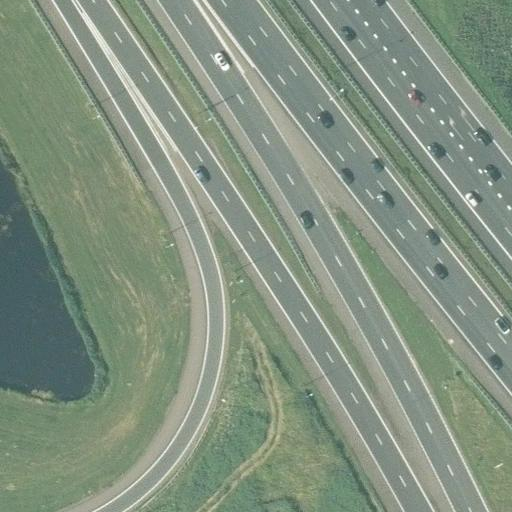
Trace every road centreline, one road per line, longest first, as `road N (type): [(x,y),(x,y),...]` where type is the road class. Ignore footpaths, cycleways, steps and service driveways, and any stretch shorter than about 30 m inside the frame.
road 1 (motorway): [(90,0),(292,300),(417,511)]
road 2 (motorway): [(171,0),(357,294),(469,511)]
road 3 (motorway): [(75,0),(192,231),(214,317),(201,397),(182,436),(156,471),(106,511)]
road 4 (motorway): [(229,0),(511,365)]
road 5 (motorway): [(511,212),(346,0)]
